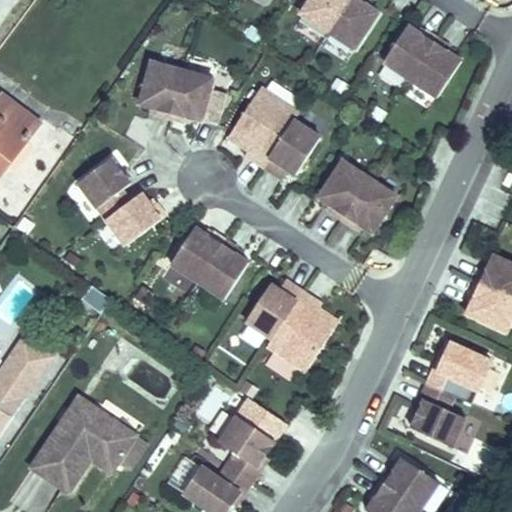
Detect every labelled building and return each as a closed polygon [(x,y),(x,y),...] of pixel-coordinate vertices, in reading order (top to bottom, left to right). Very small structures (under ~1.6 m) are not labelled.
[(311,0),(302,14),(329,32),(349,0),(311,0)] [(349,0),(329,32),(355,50),(379,13),(370,7),(365,4),(367,0),(349,0)] [(409,26),(385,63),(412,81),(439,39),(426,31),(423,36),(418,32),(409,26)] [(423,36),(426,31),(421,27),(418,32),(423,36)] [(412,81),(438,98),(462,62),(453,56),(448,52),(452,47),(439,39),(412,81)] [(457,51),(452,47),(448,52),(453,56),(457,51)] [(183,71),(152,62),(141,104),(151,107),(157,109),(155,115),(170,119),(183,71)] [(202,121),(214,79),(183,71),(170,119),(185,123),(186,117),(192,118),(202,121)] [(249,151),(267,162),(294,120),(299,113),(262,88),(229,138),(249,151)] [(0,177),(40,124),(3,96),(0,99),(0,177)] [(294,120),(267,162),(280,171),(283,166),(289,170),(297,175),(321,138),(294,120)] [(267,162),(249,151),(246,155),(264,167),(267,162)] [(113,158),(80,183),(107,220),(131,202),(123,191),(132,184),(129,180),(123,172),(113,158)] [(280,171),(267,162),(264,167),(283,179),(289,170),(283,166),(280,171)] [(371,179),(344,162),(320,198),(329,204),(334,207),(331,212),(343,221),(371,179)] [(126,170),(123,172),(129,180),(132,177),(126,170)] [(373,233),(397,197),(371,179),(343,221),(356,229),(359,224),(364,228),(373,233)] [(131,202),(107,220),(127,246),(167,216),(158,204),(152,208),(148,203),(142,194),(131,202)] [(152,208),(158,204),(154,199),(148,203),(152,208)] [(325,209),(331,212),(334,207),(329,204),(325,209)] [(359,224),(356,229),(361,233),(364,228),(359,224)] [(196,228),(172,265),(199,282),(226,241),(214,232),(210,237),(205,234),(196,228)] [(210,237),(214,232),(209,229),(205,234),(210,237)] [(199,282),(226,300),(250,263),(241,257),(236,254),(239,249),(226,241),(199,282)] [(244,252),(239,249),(236,254),(241,257),(244,252)] [(511,299),(511,264),(495,256),(490,266),(488,271),(482,269),(476,283),(511,299)] [(485,263),(482,269),(488,271),(490,266),(485,263)] [(468,314),(507,333),(511,322),(511,299),(476,283),(469,296),(475,299),(472,304),(468,314)] [(274,340),(302,298),(289,289),(285,294),(272,285),(247,322),(274,340)] [(111,300),(93,286),(82,300),(101,315),(111,300)] [(339,323),(302,298),(274,340),(269,348),(306,372),(339,323)] [(40,349),(24,338),(15,353),(30,363),(40,349)] [(479,391),(493,362),(451,343),(444,360),(438,372),(434,371),(428,384),(455,397),(461,383),(479,391)] [(0,437),(54,358),(40,349),(30,363),(15,353),(0,373),(0,437)] [(438,372),(444,360),(440,358),(434,371),(438,372)] [(412,429),(453,448),(467,419),(448,411),(455,397),(428,384),(422,398),(425,400),(419,413),(412,429)] [(138,436),(80,397),(69,412),(76,417),(69,427),(62,423),(32,468),(64,489),(93,446),(119,464),(138,436)] [(416,411),(419,413),(425,400),(422,398),(416,411)] [(62,423),(69,427),(76,417),(69,412),(62,423)] [(276,442),(238,416),(220,442),(237,454),(228,466),(252,483),(261,470),(258,468),(266,456),(276,442)] [(148,443),(138,436),(119,464),(130,471),(148,443)] [(112,474),(119,464),(93,446),(64,489),(70,494),(92,460),(112,474)] [(269,459),(266,456),(258,468),(261,470),(269,459)] [(422,510),(440,483),(404,459),(398,467),(394,472),(390,469),(381,482),(422,510)] [(393,464),(390,469),(394,472),(398,467),(393,464)] [(203,468),(185,494),(211,511),(227,511),(233,505),(241,493),(244,496),(252,483),(228,466),(220,479),(203,468)] [(368,511),(420,511),(422,510),(381,482),(372,494),(377,498),(374,503),(368,511)] [(241,493),(233,505),(236,507),(244,496),(241,493)] [(377,498),(372,494),(369,499),(374,503),(377,498)]
